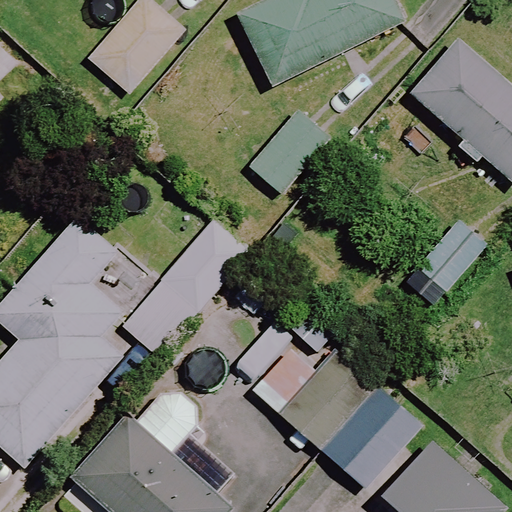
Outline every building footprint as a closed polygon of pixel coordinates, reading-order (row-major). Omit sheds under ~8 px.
[(398,30),(383,0),(283,0),(235,24),(269,93),(398,30)] [(181,35),(141,2),(89,65),(130,98),(181,35)] [(511,92),(454,47),(408,106),(511,187),(511,92)] [(325,147),(293,120),(247,174),(279,201),(325,147)] [(484,249),(457,227),(417,276),(445,298),(484,249)] [(229,282),(189,249),(121,333),(161,366),(229,282)] [(434,413),(311,314),(245,395),(368,495),(434,413)] [(231,511),(170,460),(206,417),(166,383),(76,489),(103,511),(231,511)] [(510,511),(511,510),(511,500),(443,438),(385,502),(395,511),(510,511)]
